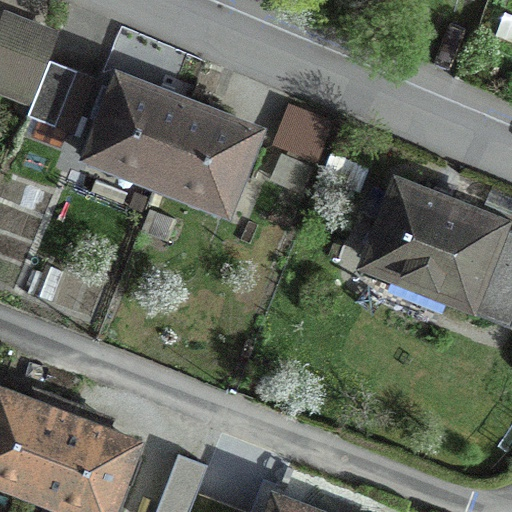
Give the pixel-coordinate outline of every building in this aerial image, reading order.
[(0,34),(0,104),(27,115),(49,59),(59,34),(8,14),(0,34)] [(95,78),(49,59),(27,115),(73,133),(95,78)] [(87,156),(157,183),(187,103),(118,76),(87,156)] [(257,130),(187,103),(157,183),(226,210),(257,130)] [(466,298),(462,307),(511,326),(511,325),(511,228),(496,222),(495,223),(399,185),(369,261),(466,298)] [(0,480),(36,495),(72,404),(43,393),(38,404),(0,389),(0,480)] [(100,415),(72,404),(36,495),(68,507),(65,511),(109,511),(136,442),(96,427),(100,415)] [(189,511),(208,465),(179,454),(156,511),(189,511)] [(317,511),(275,496),(269,511),(317,511)]
